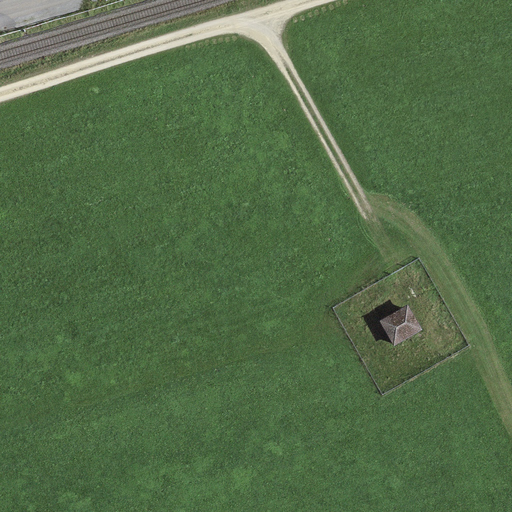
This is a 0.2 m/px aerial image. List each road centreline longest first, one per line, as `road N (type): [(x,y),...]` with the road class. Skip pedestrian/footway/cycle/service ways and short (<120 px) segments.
road 1 (track): [(0,91),(314,0)]
road 2 (track): [(256,17),(405,293)]
road 3 (track): [(367,222),(426,251),(511,429)]
